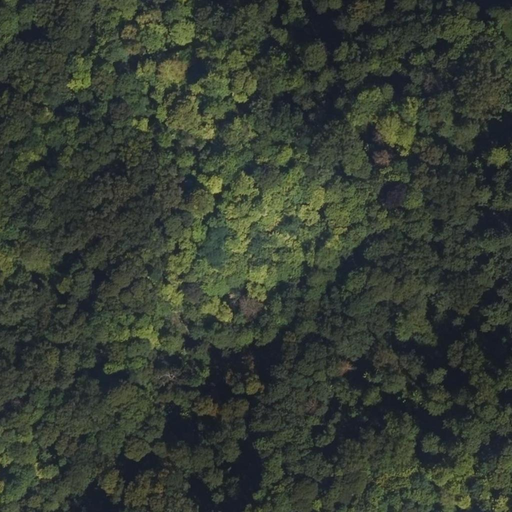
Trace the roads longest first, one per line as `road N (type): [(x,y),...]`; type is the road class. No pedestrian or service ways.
road 1 (track): [(511,99),(467,68),(399,45),(351,0)]
road 2 (track): [(387,280),(511,422)]
